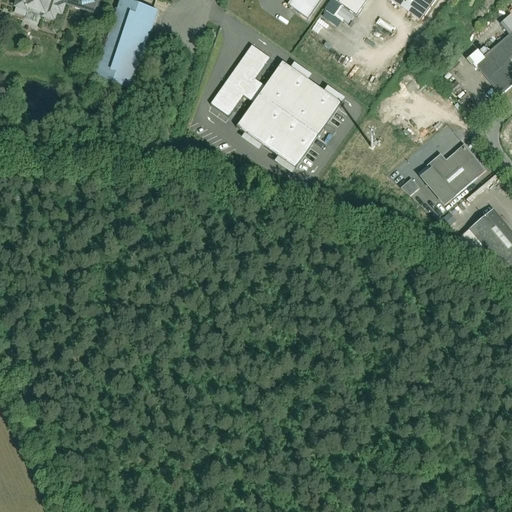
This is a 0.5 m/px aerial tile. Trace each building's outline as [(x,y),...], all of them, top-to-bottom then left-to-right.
[(68,0),(68,1),(64,0),(16,0),(15,5),(61,21),(66,6),(91,15),(96,0),(68,0)] [(321,0),(291,0),(288,5),(308,20),(321,0)] [(332,0),(359,16),(368,0),(332,0)] [(433,0),(389,0),(390,0),(420,20),(433,0)] [(152,11),(122,2),(97,78),(127,88),(152,11)] [(351,25),(356,16),(342,7),(336,16),(351,25)] [(511,40),(481,67),(504,93),(511,86),(511,40)] [(229,116),(244,96),(255,104),(266,88),(254,80),(269,59),(253,48),(213,105),(229,116)] [(341,105),(282,65),(266,88),(255,104),(237,129),(296,169),(341,105)] [(447,207),(486,174),(464,148),(447,162),(442,156),(419,174),(447,207)] [(390,171),(397,179),(408,169),(401,161),(390,171)] [(415,181),(403,186),(408,197),(420,191),(415,181)] [(511,233),(494,213),(461,241),(489,274),(498,266),(511,282),(511,233)] [(444,220),(447,226),(455,223),(452,216),(444,220)]
